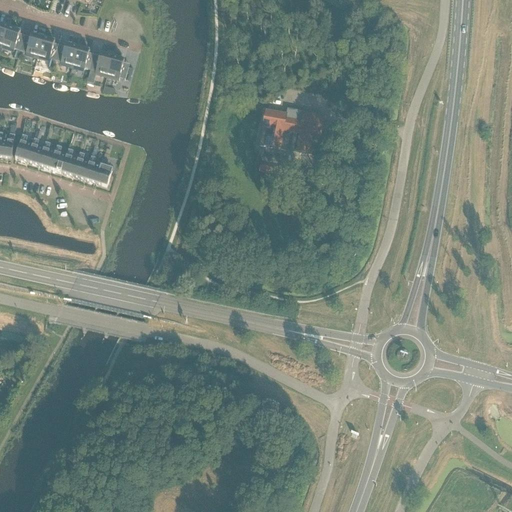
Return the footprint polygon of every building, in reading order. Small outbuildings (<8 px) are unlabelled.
[(0,48),(2,49),(9,29),(0,26),(0,48)] [(20,53),(24,41),(18,39),(20,33),(9,29),(2,49),(14,53),(14,51),(20,53)] [(37,60),(43,40),(31,36),(29,42),(24,41),(20,53),(26,54),(25,56),(37,60)] [(55,62),(59,50),(53,49),(55,43),(43,40),(37,60),(49,63),(50,61),(55,62)] [(72,69),(77,49),(66,46),(64,52),(59,50),(55,62),(61,64),(60,66),(72,69)] [(90,72),(93,60),(88,58),(89,52),(77,49),(72,69),(84,72),(85,70),(90,72)] [(107,79),(112,59),(100,55),(99,61),(93,60),(90,72),(95,73),(95,75),(107,79)] [(112,59),(107,79),(119,82),(119,80),(125,81),(128,69),(123,68),(124,62),(112,59)] [(286,152),(289,134),(293,135),(290,152),(296,153),(309,156),(310,152),(316,153),(318,140),(320,140),(324,117),(303,113),(301,122),(286,119),(286,115),(265,111),(262,129),(263,129),(260,147),(286,152)] [(0,151),(0,159),(11,161),(15,136),(10,136),(9,142),(2,141),(0,151)] [(25,144),(27,138),(22,136),(15,160),(26,164),(32,146),(25,144)] [(37,148),(39,142),(34,140),(32,146),(26,164),(38,168),(43,150),(37,148)] [(48,151),(50,145),(45,144),(43,150),(38,168),(49,171),(55,153),(48,151)] [(60,155),(61,149),(57,147),(55,153),(49,171),(61,175),(66,157),(60,155)] [(71,158),(73,152),(68,151),(66,157),(61,175),(72,178),(78,160),(71,158)] [(82,162),(84,156),(80,154),(78,160),(72,178),(84,182),(89,164),(82,162)] [(94,165),(96,159),(91,158),(89,164),(84,182),(95,185),(100,168),(94,165)] [(105,169),(107,163),(102,161),(100,168),(95,185),(107,189),(112,171),(105,169)] [(260,164),(259,171),(283,173),(284,166),(260,164)]
